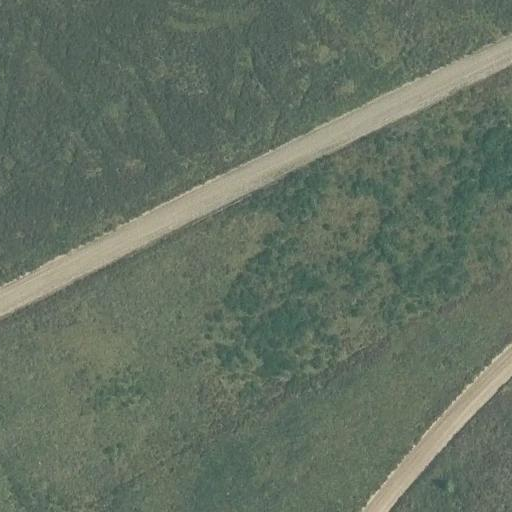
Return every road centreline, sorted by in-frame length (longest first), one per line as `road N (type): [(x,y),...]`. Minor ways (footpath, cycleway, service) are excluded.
road 1 (track): [(0,302),(511,50)]
road 2 (track): [(511,357),(442,428),(377,511)]
